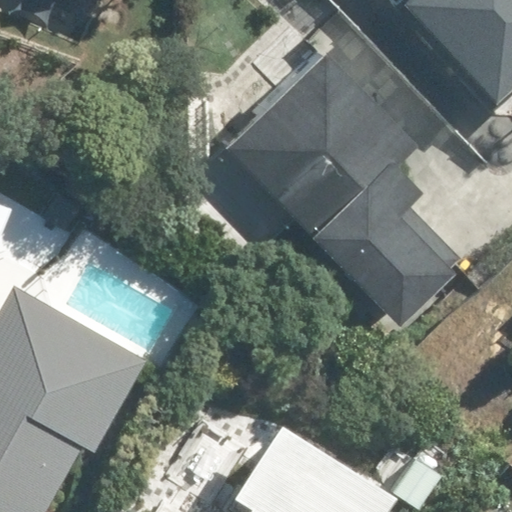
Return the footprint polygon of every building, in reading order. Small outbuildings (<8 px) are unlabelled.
[(511,0),(408,0),(404,5),(494,103),(511,87),(511,0)] [(228,146),(398,325),(466,262),(415,208),(428,196),(398,165),(421,143),(332,49),(228,146)] [(0,511),(43,511),(79,445),(94,453),(144,361),(11,287),(0,306),(0,511)] [(274,427),(228,497),(250,511),(384,511),(391,503),(274,427)] [(415,479),(397,504),(406,511),(418,511),(433,493),(415,479)]
